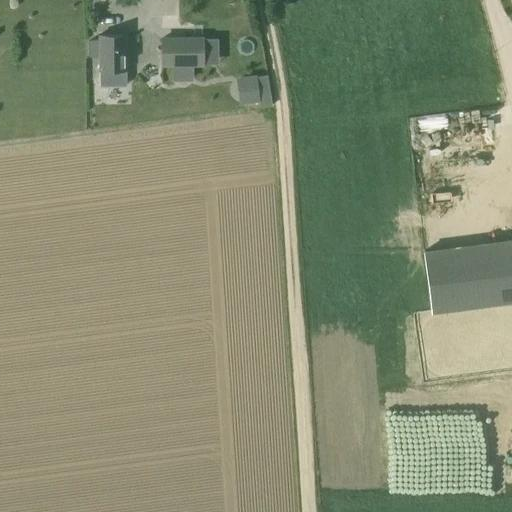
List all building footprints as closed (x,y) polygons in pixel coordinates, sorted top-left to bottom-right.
[(100,70),(127,69),(126,36),(100,36),(100,70)] [(162,39),(162,65),(202,64),(202,38),(162,39)] [(241,100),(260,98),(257,74),(238,76),(241,100)] [(431,166),(482,162),(481,153),(431,156),(431,166)] [(511,234),(426,235),(426,295),(511,294),(511,234)]
